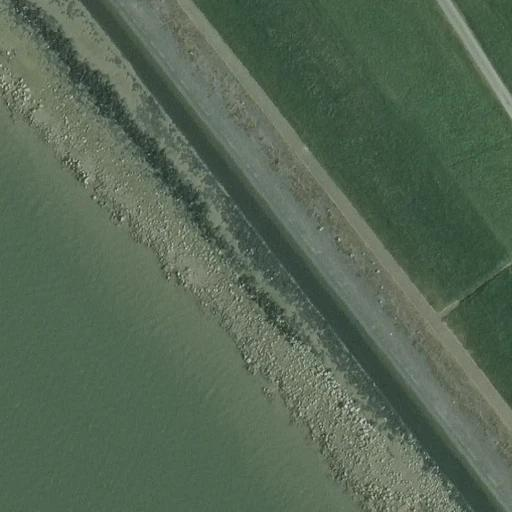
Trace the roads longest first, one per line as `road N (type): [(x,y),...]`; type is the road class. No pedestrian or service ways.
road 1 (trunk): [(81,511),(0,69)]
road 2 (unclassified): [(511,107),(442,0)]
